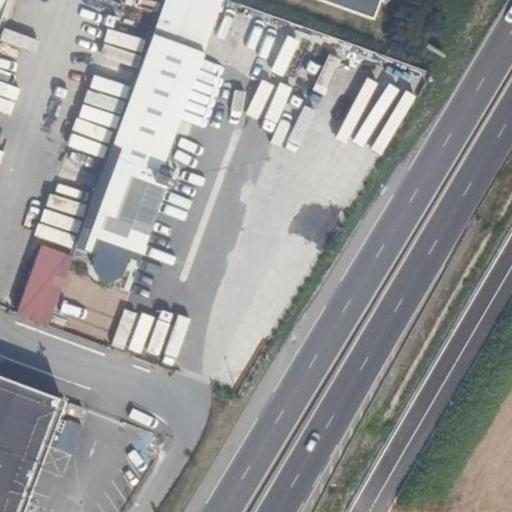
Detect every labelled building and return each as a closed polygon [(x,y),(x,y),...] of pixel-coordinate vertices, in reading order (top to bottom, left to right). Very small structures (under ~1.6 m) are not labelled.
[(373,0),(318,0),(367,18),(373,0)] [(199,55),(151,38),(74,248),(95,256),(91,264),(92,269),(95,274),(99,277),(104,279),(109,279),(114,277),(118,274),(118,273),(125,257),(135,261),(161,189),(166,190),(169,190),(171,187),(171,185),(170,182),(169,182),(174,170),(159,165),(199,55)] [(389,76),(371,69),(363,89),(382,95),(389,76)] [(14,317),(45,328),(65,272),(35,261),(14,317)] [(0,511),(19,511),(61,401),(0,378),(0,511)] [(69,454),(81,424),(62,417),(50,447),(69,454)]
